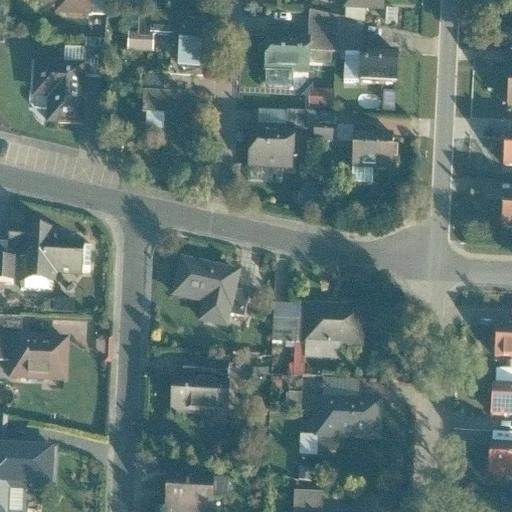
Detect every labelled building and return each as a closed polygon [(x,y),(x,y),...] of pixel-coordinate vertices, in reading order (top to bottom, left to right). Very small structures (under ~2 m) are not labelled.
[(24,0),(24,9),(57,11),(56,20),(89,22),(90,6),(90,0),(24,0)] [(384,0),(343,0),(343,13),(384,14),(384,0)] [(362,26),(308,16),(307,40),(312,40),(311,66),(334,67),(334,56),(361,57),(362,26)] [(155,38),(126,36),(125,55),(154,57),(155,38)] [(307,40),(264,39),(264,74),(311,75),(311,66),(312,40),(307,40)] [(204,47),(177,46),(177,75),(204,76),(204,47)] [(400,57),(364,56),(364,59),(363,89),(399,90),(400,57)] [(363,89),(364,59),(345,59),(345,89),(363,89)] [(90,68),(34,65),(32,104),(51,105),(50,131),(86,133),(90,68)] [(511,76),(505,76),(503,112),(511,112),(511,76)] [(333,94),(309,94),(309,113),(333,113),(333,94)] [(202,99),(140,99),(140,119),(166,119),(166,164),(202,164),(202,99)] [(259,113),(258,129),(294,131),(294,133),(312,133),(313,115),(259,113)] [(258,129),(250,129),(248,173),(292,174),(294,133),(294,131),(258,129)] [(353,130),(337,130),(337,138),(314,137),(313,145),(352,147),(352,135),(353,130)] [(391,136),(352,135),(352,147),(351,172),(390,174),(391,136)] [(511,140),(501,141),(501,172),(511,171),(511,140)] [(376,175),(351,172),(353,188),(376,188),(376,175)] [(511,211),(499,211),(499,235),(511,235),(511,211)] [(56,231),(8,231),(8,246),(8,263),(14,263),(13,284),(59,285),(59,277),(82,277),(82,241),(56,241),(56,231)] [(8,263),(8,246),(0,245),(0,288),(13,289),(13,284),(14,263),(8,263)] [(240,275),(181,260),(171,301),(202,310),(198,325),(227,333),(230,319),(243,322),(249,298),(235,294),(240,275)] [(272,346),(294,347),(301,347),(302,308),(272,307),(272,346)] [(365,310),(302,308),(301,347),(304,347),(339,348),(364,348),(365,310)] [(12,338),(20,338),(21,322),(0,320),(0,364),(11,365),(12,338)] [(511,329),(495,328),(493,361),(511,361),(511,329)] [(20,338),(12,338),(11,365),(10,384),(69,387),(71,340),(20,338)] [(304,362),(304,347),(301,347),(294,347),(293,368),(288,368),(287,379),(303,379),(304,362)] [(339,348),(304,347),(304,362),(339,363),(339,348)] [(183,363),(182,381),(227,382),(227,364),(183,363)] [(511,373),(496,372),(496,387),(511,387),(511,373)] [(182,381),(172,381),(171,418),(229,419),(230,382),(227,382),(182,381)] [(323,401),(360,402),(361,384),(323,384),(323,401)] [(511,387),(496,387),(492,387),(490,417),(511,418),(511,387)] [(323,401),(315,401),(314,444),(382,446),(382,402),(360,402),(323,401)] [(511,449),(488,448),(486,481),(511,482),(511,449)] [(57,454),(0,453),(0,511),(9,511),(10,494),(56,495),(57,454)] [(213,511),(215,480),(165,478),(163,511),(213,511)] [(295,497),(294,511),(319,511),(320,497),(295,497)]
